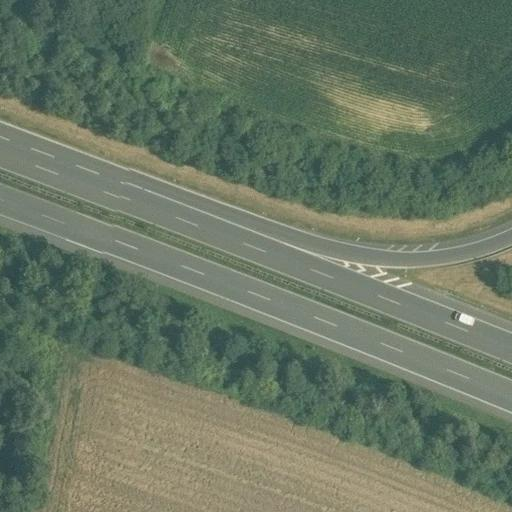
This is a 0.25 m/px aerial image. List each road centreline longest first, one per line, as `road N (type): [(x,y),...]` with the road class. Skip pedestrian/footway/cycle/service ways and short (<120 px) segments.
road 1 (motorway): [(0,195),(511,392)]
road 2 (motorway): [(511,336),(89,176)]
road 3 (motorway): [(511,250),(456,264),(404,265),(89,176)]
road 4 (track): [(511,127),(419,156),(351,143),(181,77),(162,61),(155,27),(163,0)]
road 5 (track): [(79,359),(39,511)]
